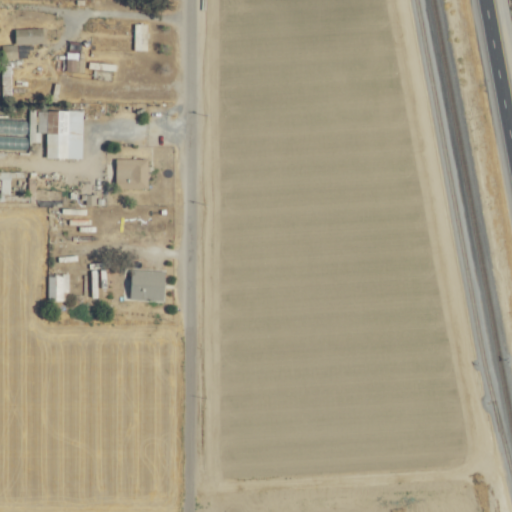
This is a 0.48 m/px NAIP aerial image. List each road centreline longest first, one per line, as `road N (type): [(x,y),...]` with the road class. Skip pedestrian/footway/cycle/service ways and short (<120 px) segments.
road 1 (residential): [(181,511),(183,0)]
road 2 (motorway): [(489,0),(511,118)]
